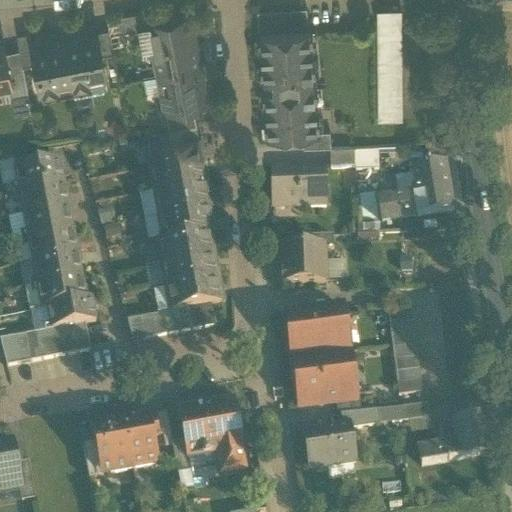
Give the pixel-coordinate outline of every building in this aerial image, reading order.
[(306,8),(294,9),(282,10),(270,11),(257,12),(259,34),(260,34),(260,33),(272,32),(284,31),(296,30),(307,30),(308,29),(306,8)] [(378,120),(401,120),(401,10),(377,11),(378,120)] [(111,16),(114,32),(139,28),(139,26),(147,24),(144,11),(111,16)] [(153,46),(158,74),(199,66),(189,16),(147,24),(139,26),(139,28),(143,47),(153,46)] [(64,31),(62,32),(73,87),(91,83),(92,90),(95,93),(103,91),(105,87),(104,81),(106,81),(101,55),(96,31),(95,25),(72,30),(73,32),(64,33),(64,31)] [(96,31),(101,55),(114,53),(109,29),(96,31)] [(267,134),(268,137),(303,134),(317,133),(317,132),(315,100),(320,99),(320,88),(314,88),(313,75),(318,75),(318,62),(312,63),(311,44),(316,44),(315,32),(310,33),(309,29),(308,29),(307,30),(296,30),(284,31),(272,32),(260,33),(260,34),(260,37),(254,37),(255,49),(261,49),(262,65),(256,65),(257,77),(263,77),(264,92),(258,92),(259,104),(265,104),(266,122),(261,122),(262,134),(267,134)] [(16,35),(19,50),(22,66),(35,63),(30,38),(31,38),(30,32),(16,35)] [(71,87),(73,87),(62,32),(61,32),(62,34),(53,35),(53,33),(31,38),(30,38),(35,63),(40,93),(59,89),(58,82),(70,80),(71,87)] [(3,43),(0,43),(0,88),(10,87),(11,86),(5,53),(3,43)] [(27,93),(22,66),(19,50),(5,53),(11,86),(10,87),(12,96),(27,93)] [(207,104),(199,66),(158,74),(166,112),(194,107),(207,104)] [(58,82),(59,89),(71,87),(70,80),(58,82)] [(166,112),(169,130),(182,128),(197,125),(194,107),(166,112)] [(185,140),(182,128),(169,130),(139,136),(141,149),(147,148),(147,147),(185,140)] [(304,147),(330,146),(331,146),(330,131),(317,132),(317,133),(303,134),(304,147)] [(147,148),(152,171),(200,162),(195,137),(185,140),(147,147),(147,148)] [(355,170),(355,173),(378,172),(378,145),(355,146),(355,170)] [(355,146),(331,146),(330,146),(331,170),(355,170),(355,146)] [(205,186),(200,162),(152,171),(156,195),(205,186)] [(11,189),(13,196),(63,187),(59,163),(15,172),(18,187),(11,189)] [(378,203),(382,224),(453,213),(445,165),(409,170),(414,198),(378,203)] [(297,206),(297,210),(325,209),(324,170),(297,171),(297,167),(272,168),(273,207),(297,206)] [(374,214),(372,184),(358,185),(360,215),(374,214)] [(209,209),(205,186),(156,195),(161,218),(209,209)] [(21,203),(24,218),(68,210),(63,187),(13,196),(14,204),(21,203)] [(214,233),(209,209),(161,218),(165,242),(208,234),(214,233)] [(20,235),(22,243),(72,233),(68,210),(24,218),(27,234),(20,235)] [(30,249),(33,265),(77,256),(72,233),(22,243),(23,251),(30,249)] [(212,257),(208,234),(165,242),(159,243),(164,266),(212,257)] [(324,250),(324,252),(334,251),(333,238),(299,239),(299,251),(324,250)] [(281,284),(281,286),(325,284),(324,252),(324,250),(299,251),(279,252),(280,253),(281,284)] [(29,282),(30,289),(81,280),(77,256),(33,265),(36,280),(29,282)] [(216,281),(212,257),(164,266),(168,290),(216,281)] [(148,290),(161,288),(157,265),(143,268),(148,290)] [(42,311),(48,310),(85,303),(81,280),(30,289),(25,290),(30,314),(42,311)] [(221,305),(216,281),(168,290),(173,315),(176,314),(188,312),(200,309),(211,307),(221,305)] [(91,302),(85,303),(48,310),(51,326),(44,327),(45,335),(49,334),(61,332),(62,332),(73,330),(85,327),(96,325),(91,302)] [(211,307),(200,309),(204,331),(215,328),(211,307)] [(287,315),(293,363),(349,355),(349,354),(348,354),(342,308),(287,315)] [(192,333),(204,331),(200,309),(188,312),(192,333)] [(180,335),(192,333),(188,312),(176,314),(180,335)] [(388,315),(399,398),(422,395),(412,312),(388,315)] [(168,337),(180,335),(176,314),(173,315),(164,316),(168,337)] [(156,340),(168,337),(164,316),(152,319),(156,340)] [(145,342),(156,340),(152,319),(141,321),(145,342)] [(132,344),(145,342),(141,321),(127,323),(132,344)] [(85,327),(73,330),(78,356),(90,353),(85,327)] [(61,332),(49,334),(55,360),(66,358),(78,356),(73,330),(62,332),(61,332)] [(45,335),(37,336),(43,363),(55,360),(49,334),(45,335)] [(37,336),(25,339),(31,365),(43,363),(37,336)] [(25,339),(14,341),(19,367),(31,365),(25,339)] [(0,344),(7,369),(19,367),(14,341),(0,343),(0,344)] [(355,403),(349,355),(293,363),(293,364),(294,363),(300,410),(336,405),(355,403)] [(220,456),(224,478),(246,474),(242,452),(244,452),(235,403),(178,413),(184,444),(187,463),(188,462),(220,456)] [(377,413),(361,415),(360,403),(355,404),(355,403),(336,405),(337,417),(341,417),(343,429),(349,428),(349,433),(379,428),(377,413)] [(397,411),(399,425),(429,421),(427,407),(397,411)] [(99,469),(101,479),(109,477),(132,473),(159,468),(154,440),(159,439),(155,418),(150,419),(149,415),(122,420),(91,426),(94,445),(99,469)] [(184,444),(172,446),(166,416),(155,418),(159,439),(163,439),(166,451),(172,449),(178,477),(190,474),(188,462),(187,463),(184,444)] [(418,451),(421,468),(493,456),(486,419),(452,425),(455,439),(448,440),(450,446),(418,451)] [(304,435),(310,472),(355,465),(349,433),(349,428),(343,429),(304,435)] [(0,493),(19,490),(21,490),(17,471),(12,445),(0,446),(0,493)] [(83,448),(89,481),(97,480),(95,470),(99,469),(94,445),(83,448)] [(19,490),(22,504),(35,502),(29,468),(17,471),(21,490),(19,490)]
